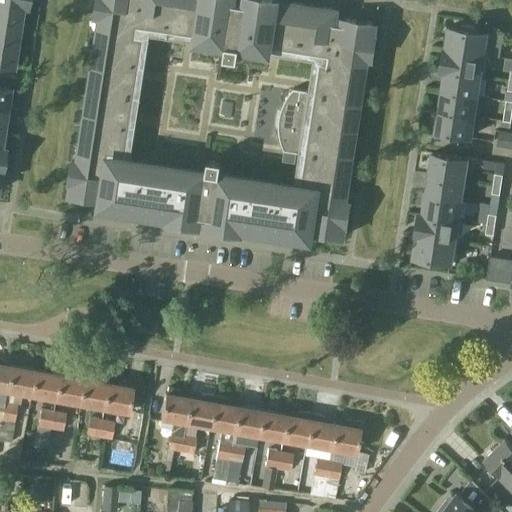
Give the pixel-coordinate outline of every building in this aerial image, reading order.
[(97,0),(95,16),(106,17),(104,29),(98,28),(95,47),(104,48),(102,59),(93,58),(91,76),(99,78),(98,89),(89,88),(89,89),(98,91),(96,102),(87,100),(84,119),(93,120),(91,131),(82,130),(79,149),(85,149),(84,161),(73,159),(69,182),(71,183),(70,195),(102,200),(102,195),(106,195),(110,196),(108,208),(127,211),(128,202),(139,204),(138,213),(156,216),(158,207),(169,208),(167,220),(199,225),(200,220),(200,214),(206,215),(211,216),(210,221),(209,227),(241,231),(243,220),(254,222),(253,231),(271,233),(273,225),(284,226),(282,235),(301,238),(303,226),(306,226),(311,227),(310,232),(342,237),(344,225),(346,225),(349,209),(350,202),(338,200),(340,189),(346,190),(349,171),(340,170),(342,159),(351,160),(354,142),(345,140),(346,129),(356,130),(356,129),(347,127),(348,116),(357,118),(360,99),(351,97),(353,87),(362,88),(365,69),(359,68),(361,57),(372,59),(373,49),(375,36),(373,35),(375,23),(343,18),(342,24),(334,23),(336,9),(318,6),(316,16),(305,14),(307,5),(288,2),(287,11),(276,9),(277,0),(244,0),(244,3),(238,2),(233,2),(233,0),(97,0)] [(0,21),(18,25),(21,5),(26,6),(26,5),(0,1),(0,21)] [(0,42),(15,45),(18,25),(0,21),(0,42)] [(444,47),(443,48),(487,54),(490,32),(474,30),(474,27),(461,25),(461,28),(449,26),(446,47),(444,47)] [(0,42),(0,63),(12,66),(15,45),(0,42)] [(440,69),(484,76),(487,54),(443,48),(440,69)] [(445,71),(442,90),(476,95),(479,76),(484,77),(484,76),(440,69),(440,70),(445,71)] [(0,85),(0,106),(5,108),(9,87),(0,85)] [(439,110),(473,115),(476,95),(442,90),(439,110)] [(436,131),(469,136),(473,115),(439,110),(436,131)] [(511,145),(511,132),(500,130),(498,144),(511,145)] [(433,152),(429,173),(463,178),(466,157),(433,152)] [(426,193),(460,199),(463,178),(429,173),(426,193)] [(494,173),(493,183),(501,184),(502,174),(494,173)] [(493,183),(491,193),(499,194),(501,184),(493,183)] [(418,212),(418,213),(461,219),(462,218),(457,218),(460,199),(426,193),(423,213),(418,212)] [(488,213),(490,203),(480,201),(478,214),(476,214),(474,221),(487,223),(488,213)] [(418,213),(415,234),(458,241),(461,219),(418,213)] [(488,213),(487,223),(495,224),(496,214),(488,213)] [(487,223),(485,233),(493,234),(495,224),(487,223)] [(455,263),(458,241),(415,234),(414,235),(417,235),(414,256),(425,258),(425,261),(438,263),(438,260),(455,263)] [(511,258),(490,255),(488,268),(511,271),(511,258)] [(0,388),(6,389),(11,364),(0,361),(0,388)] [(35,368),(11,364),(6,389),(30,393),(35,368)] [(35,368),(30,393),(55,398),(56,398),(60,373),(35,368)] [(85,377),(60,373),(56,398),(51,427),(63,429),(68,400),(80,403),(85,377)] [(85,377),(80,403),(104,407),(109,381),(85,377)] [(109,381),(104,407),(129,411),(134,386),(109,381)] [(167,448),(181,450),(183,435),(186,421),(190,396),(179,394),(180,389),(168,386),(167,392),(165,391),(161,416),(173,419),(171,432),(167,448)] [(190,396),(186,421),(210,425),(214,400),(215,394),(214,394),(202,393),(201,398),(190,396)] [(221,427),(216,457),(212,478),(225,481),(229,459),(232,441),(234,429),(239,404),(228,403),(229,398),(217,394),(215,394),(214,400),(210,425),(221,427)] [(47,444),(48,444),(51,427),(56,398),(55,398),(53,409),(41,406),(34,445),(47,448),(47,444)] [(17,402),(4,400),(1,418),(0,423),(0,439),(11,441),(15,420),(14,420),(17,402)] [(234,429),(232,441),(245,443),(244,446),(256,448),(258,434),(263,409),(239,404),(234,429)] [(282,438),(287,413),(263,409),(258,434),(282,438)] [(287,413),(282,438),(307,442),(311,417),(312,411),(310,411),(298,410),(297,415),(287,413)] [(307,442),(304,455),(329,459),(331,447),(335,422),(324,420),(325,415),(313,411),(312,411),(311,417),(307,442)] [(89,415),(86,433),(99,436),(103,418),(89,415)] [(114,420),(103,418),(99,436),(111,438),(114,420)] [(335,422),(331,447),(356,451),(360,426),(358,426),(359,420),(347,419),(346,424),(335,422)] [(193,452),(196,437),(183,435),(181,450),(193,452)] [(511,445),(504,438),(483,459),(499,474),(498,475),(511,488),(511,445)] [(245,443),(232,441),(229,459),(241,461),(245,443)] [(265,465),(277,467),(280,450),(268,447),(265,465)] [(277,467),(290,470),(293,452),(280,450),(277,467)] [(363,471),(367,453),(358,451),(354,470),(363,471)] [(312,475),(325,477),(329,460),(327,459),(315,458),(312,475)] [(325,477),(337,479),(340,461),(329,460),(325,477)] [(54,503),(75,503),(75,478),(55,477),(54,503)] [(446,497),(435,511),(468,511),(473,507),(478,511),(503,511),(504,511),(478,486),(472,480),(460,493),(457,491),(450,500),(446,497)] [(118,485),(103,484),(101,509),(117,511),(118,485)] [(190,511),(191,500),(189,499),(190,491),(164,489),(163,509),(178,510),(177,511),(190,511)] [(239,511),(241,499),(228,498),(226,511),(239,511)] [(241,499),(239,511),(247,511),(248,500),(241,499)]
